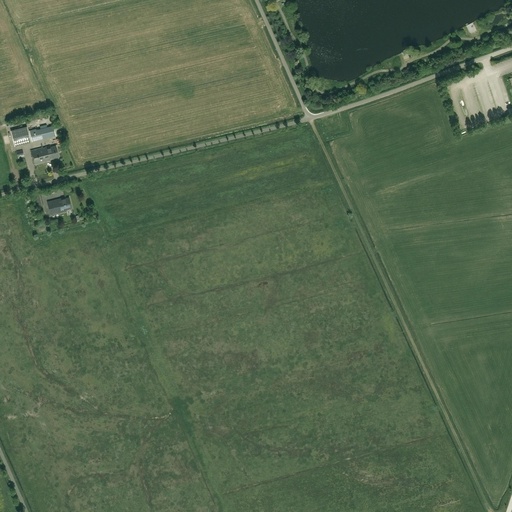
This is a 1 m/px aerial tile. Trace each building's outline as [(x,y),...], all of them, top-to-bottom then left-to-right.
[(27,126),(10,130),(14,146),(31,141),(29,132),(27,126)] [(36,128),(29,130),(29,132),(32,141),(55,135),(53,126),(36,130),(36,128)] [(59,157),(56,146),(51,147),(51,146),(43,148),(47,161),(50,161),(49,159),(59,157)] [(47,161),(43,148),(31,151),(34,165),(47,161)] [(41,193),(35,195),(38,205),(44,204),(41,193)] [(72,208),(69,198),(62,200),(62,198),(47,201),(51,216),(67,211),(66,210),(72,208)]
